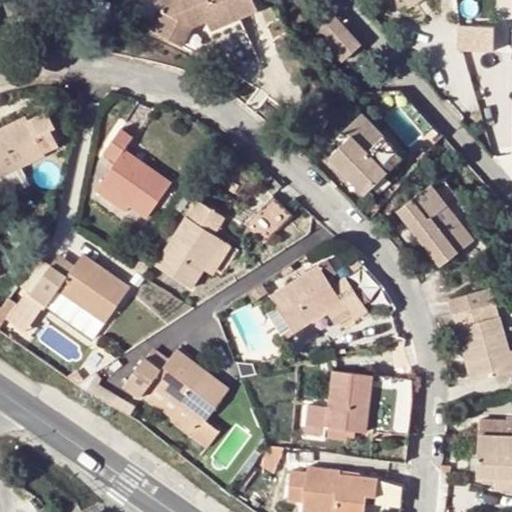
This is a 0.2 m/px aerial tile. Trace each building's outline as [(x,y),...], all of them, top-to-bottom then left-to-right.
[(112,4),(105,0),(88,0),(85,6),(105,17),(112,4)] [(156,0),(159,6),(169,12),(193,25),(209,18),(218,15),(222,24),(260,7),(257,0),(156,0)] [(169,12),(159,6),(149,26),(159,32),(169,12)] [(319,27),(347,59),(364,43),(336,11),(319,27)] [(193,25),(169,12),(159,32),(183,44),(193,25)] [(218,15),(209,18),(213,28),(222,24),(218,15)] [(495,27),(461,26),(460,49),(486,50),(485,78),(511,78),(511,51),(495,51),(495,27)] [(362,109),(351,122),(391,167),(407,150),(362,109)] [(27,115),(0,128),(0,178),(22,167),(47,155),(45,151),(60,144),(44,113),(29,119),(27,115)] [(358,170),(353,176),(370,192),(391,167),(351,122),(347,128),(353,135),(333,157),(345,169),(350,163),(358,170)] [(134,136),(122,128),(105,152),(117,161),(101,184),(131,206),(148,218),(173,182),(126,148),(134,136)] [(345,169),(353,176),(358,170),(350,163),(345,169)] [(22,167),(0,178),(0,187),(26,175),(22,167)] [(436,180),(416,195),(462,247),(477,236),(464,218),(439,185),(436,180)] [(127,211),(131,206),(101,184),(97,190),(127,211)] [(462,247),(416,195),(403,205),(443,260),(462,247)] [(294,216),(275,196),(246,223),(264,244),(294,216)] [(192,287),(206,265),(224,238),(214,231),(203,224),(213,208),(199,199),(158,264),(192,287)] [(224,215),(213,208),(203,224),(214,231),(224,215)] [(231,243),(224,238),(206,265),(213,270),(231,243)] [(60,253),(53,264),(70,276),(77,265),(60,253)] [(53,264),(32,293),(49,304),(60,288),(106,321),(131,287),(85,254),(77,265),(70,276),(53,264)] [(344,300),(349,308),(356,319),(369,310),(346,276),(333,284),(320,264),(272,295),(294,331),(314,319),(344,300)] [(493,283),(455,294),(460,309),(503,296),(502,293),(493,283)] [(106,321),(60,288),(49,304),(94,337),(106,321)] [(0,325),(18,301),(11,295),(0,310),(0,325)] [(480,376),(511,367),(511,325),(503,296),(460,309),(480,376)] [(319,328),(349,308),(344,300),(314,319),(319,328)] [(231,387),(178,348),(168,361),(163,369),(148,358),(146,357),(126,384),(142,396),(144,394),(153,382),(182,404),(205,421),(231,387)] [(154,351),(148,358),(163,369),(168,361),(154,351)] [(349,429),(368,430),(375,375),(335,370),(330,405),(311,403),(307,433),(348,438),(349,429)] [(412,379),(388,377),(382,431),(409,433),(413,396),(413,384),(412,379)] [(182,404),(173,416),(172,418),(195,434),(205,421),(182,404)] [(221,429),(207,418),(205,421),(195,434),(209,445),(221,429)] [(497,479),(511,479),(511,438),(480,437),(478,479),(497,479)] [(269,444),(258,459),(283,462),(285,446),(270,444),(269,444)] [(309,470),(294,469),(290,498),(306,500),(305,511),(315,511),(366,511),(369,494),(378,494),(379,476),(341,472),(342,468),(310,465),(309,470)] [(381,479),(378,502),(403,505),(406,482),(381,479)] [(511,479),(497,479),(496,490),(511,491),(511,479)]
